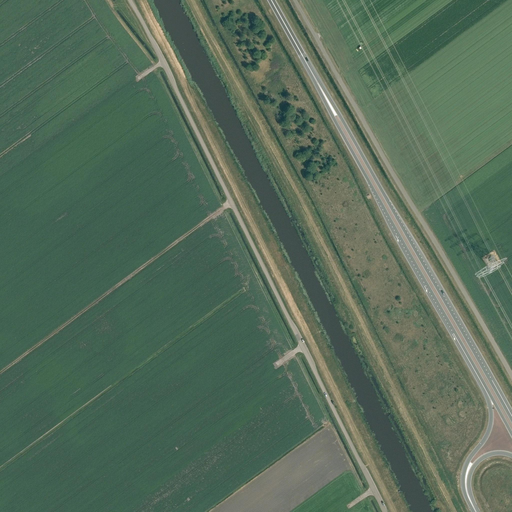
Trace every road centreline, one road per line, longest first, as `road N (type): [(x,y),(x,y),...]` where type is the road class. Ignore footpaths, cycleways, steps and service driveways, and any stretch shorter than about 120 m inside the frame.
road 1 (unclassified): [(382,511),(128,0)]
road 2 (unclassified): [(511,376),(294,0)]
road 3 (trunk): [(490,381),(306,65)]
road 4 (trunk): [(306,65),(454,332)]
road 5 (trunk): [(454,332),(490,408),(490,429),(463,472),(474,511)]
